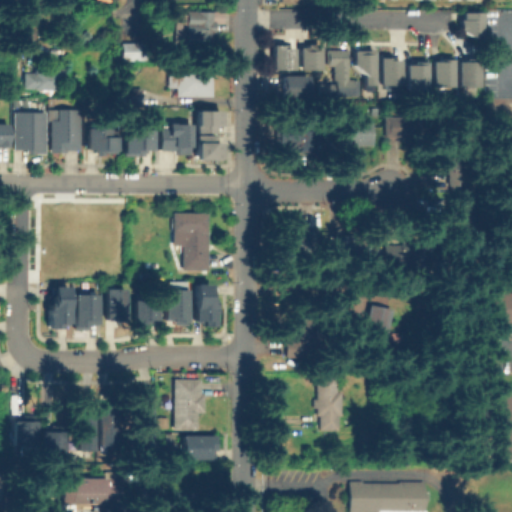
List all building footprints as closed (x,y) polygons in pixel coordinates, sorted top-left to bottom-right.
[(215,20),(215,31),(210,31),(210,47),(185,47),(185,9),(210,9),(210,20),(215,20)] [(463,11),(483,11),(483,42),(459,30),(459,18),(463,18),(463,11)] [(144,42),(144,59),(120,59),(120,42),(144,42)] [(300,46),(307,46),(307,43),(321,43),(321,69),(300,69),(300,46)] [(273,44),(284,44),(285,47),(295,47),(295,69),(273,69),(273,44)] [(357,79),(357,95),(317,95),(317,82),(332,82),(332,65),(325,65),(325,49),(347,49),(347,79),(357,79)] [(375,84),(363,85),(363,75),(353,64),(353,49),(375,49),(375,84)] [(379,54),(389,54),(389,59),(401,59),(401,82),(379,83),(379,54)] [(454,58),(454,86),(431,86),(431,61),(446,61),(446,58),(454,58)] [(480,58),(480,87),(458,87),(458,61),(466,61),(466,58),(480,58)] [(406,64),(413,64),(413,60),(427,60),(427,88),(406,88),(406,64)] [(210,67),(209,95),(174,94),(175,67),(210,67)] [(63,68),(63,84),(56,84),(56,91),(22,91),(22,73),(32,73),(32,68),(63,68)] [(282,76),(308,76),(308,96),(280,96),(280,83),(282,83),(282,76)] [(143,82),(143,99),(127,98),(128,82),(143,82)] [(119,105),(137,105),(137,87),(118,87),(119,105)] [(80,110),(80,150),(61,150),(61,153),(48,153),(48,121),(55,121),(55,110),(80,110)] [(195,155),(196,113),(204,113),(206,111),(219,111),(219,121),(216,121),(216,125),(212,125),(212,132),(203,132),(203,136),(211,136),(211,143),(219,143),(219,155),(215,155),(215,159),(201,159),(201,155),(195,155)] [(13,112),(45,112),(44,150),(13,150),(13,112)] [(429,115),(429,139),(399,139),(399,134),(382,135),(381,116),(429,115)] [(297,119),(298,129),(314,128),(315,149),(292,150),(291,147),(274,148),(273,120),(297,119)] [(369,121),(370,145),(341,146),(341,140),(327,140),(326,121),(369,121)] [(159,128),(168,128),(168,123),(191,123),(191,147),(189,147),(189,154),(173,153),(173,150),(159,150),(159,128)] [(87,128),(110,128),(110,136),(117,136),(117,153),(105,153),(105,155),(95,155),(95,149),(87,149),(87,128)] [(131,129),(154,129),(153,150),(144,150),(144,152),(124,152),(124,136),(130,136),(131,129)] [(464,140),(465,185),(446,186),(446,169),(439,169),(439,140),(464,140)] [(465,231),(441,232),(440,210),(446,210),(445,196),(463,196),(465,231)] [(206,212),(206,232),(207,232),(208,268),(181,268),(181,232),(171,232),(172,212),(206,212)] [(314,228),(313,260),(271,259),(271,240),(294,240),(295,228),(314,228)] [(369,233),(370,263),(327,263),(327,239),(341,238),(341,233),(369,233)] [(424,236),(424,267),(383,267),(383,243),(397,243),(397,236),(424,236)] [(214,304),(214,329),(201,329),(201,323),(193,323),(193,285),(210,285),(210,304),(214,304)] [(67,288),(67,328),(55,328),(55,333),(43,333),(43,308),(50,308),(50,288),(67,288)] [(511,289),(511,322),(491,322),(491,289),(511,289)] [(158,290),(157,338),(136,337),(136,290),(158,290)] [(188,323),(188,330),(175,330),(176,323),(165,322),(165,291),(188,292),(188,323)] [(126,292),(126,325),(105,325),(106,292),(126,292)] [(100,295),(100,326),(90,326),(90,336),(72,336),(72,295),(100,295)] [(313,303),(314,354),(284,355),(284,338),(298,338),(298,303),(313,303)] [(393,310),(385,351),(359,346),(368,305),(393,310)] [(340,390),(340,413),(336,413),(336,428),(317,428),(317,414),(314,414),(314,406),(311,406),(311,397),(315,397),(315,375),(336,374),(335,390),(340,390)] [(203,392),(202,411),(195,411),(195,428),(171,428),(172,377),(199,378),(199,392),(203,392)] [(511,387),(511,460),(494,460),(495,387),(511,387)] [(115,407),(115,449),(98,448),(98,407),(115,407)] [(155,410),(154,449),(134,449),(134,410),(155,410)] [(94,415),(94,454),(76,454),(76,415),(94,415)] [(36,422),(36,448),(16,448),(16,421),(36,422)] [(40,463),(40,437),(63,437),(63,463),(40,463)] [(222,439),(221,455),(211,455),(211,462),(180,461),(181,439),(222,439)] [(121,480),(121,501),(106,500),(106,507),(60,507),(60,479),(121,480)] [(420,480),(345,480),(345,511),(422,511),(422,509),(420,509),(420,480)]
